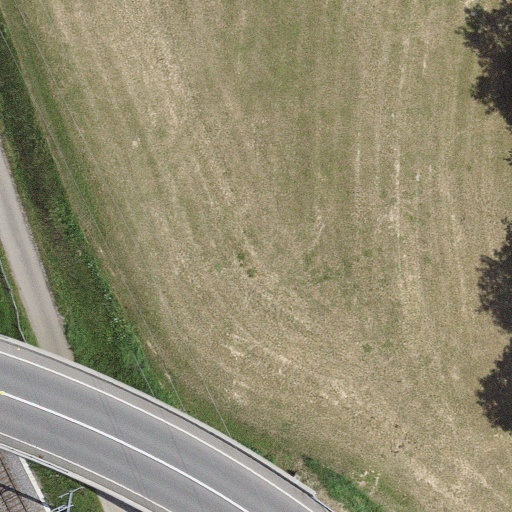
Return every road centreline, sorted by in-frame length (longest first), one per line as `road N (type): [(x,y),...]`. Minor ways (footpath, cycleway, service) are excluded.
road 1 (track): [(0,189),(120,511)]
road 2 (primary): [(0,392),(162,461),(247,511)]
